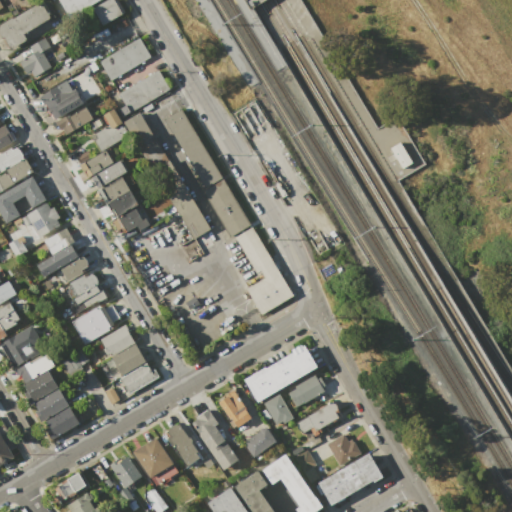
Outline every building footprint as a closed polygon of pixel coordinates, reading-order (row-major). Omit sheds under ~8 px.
[(98,0),(68,18),(58,0),(98,0)] [(106,0),(117,0),(124,11),(100,25),(91,9),(106,0)] [(0,37),(0,23),(13,16),(14,18),(41,1),(50,17),(23,34),(26,39),(10,49),(3,38),(1,39),(0,37)] [(50,67),(33,76),(30,71),(26,73),(19,60),(32,53),(28,46),(44,38),(50,47),(42,52),(50,67)] [(139,38),(150,58),(109,81),(98,61),(139,38)] [(157,70),(169,89),(122,116),(117,109),(124,105),(117,93),(157,70)] [(82,104),(54,120),(45,103),(43,104),(38,95),(58,85),(61,91),(68,92),(74,89),(82,104)] [(92,119),(65,134),(62,128),(59,129),(54,121),(67,114),(68,116),(85,107),(92,119)] [(222,178),(204,188),(163,119),(181,108),(222,178)] [(99,150),(90,134),(108,125),(102,114),(113,109),(128,136),(105,149),(104,147),(99,150)] [(166,158),(149,168),(122,122),(139,112),(166,158)] [(16,140),(0,148),(0,126),(4,124),(9,132),(11,131),(16,140)] [(399,142),(412,163),(403,168),(390,148),(399,142)] [(24,158),(4,169),(0,172),(0,154),(11,148),(12,149),(17,147),(24,158)] [(86,177),(75,158),(87,151),(91,158),(107,149),(114,162),(86,177)] [(32,173),(0,191),(0,175),(4,173),(5,175),(7,174),(4,169),(24,158),(32,173)] [(97,189),(90,176),(120,161),(126,173),(97,189)] [(209,228),(192,238),(154,175),(171,165),(209,228)] [(47,201),(32,209),(24,196),(13,202),(21,215),(6,224),(0,214),(0,193),(32,175),(47,201)] [(98,208),(94,201),(101,197),(97,189),(121,176),(129,191),(98,208)] [(250,224),(229,236),(202,191),(223,179),(250,224)] [(138,203),(111,218),(109,215),(103,218),(98,208),(129,191),(131,190),(138,203)] [(59,224),(39,236),(31,222),(25,225),(21,218),(26,215),(26,214),(46,202),(50,208),(53,206),(60,217),(56,219),(59,224)] [(111,221),(135,208),(141,219),(145,217),(149,224),(138,230),(136,226),(123,233),(121,228),(116,230),(111,221)] [(51,255),(42,240),(65,227),(74,242),(51,255)] [(292,296),(260,314),(245,289),(264,277),(260,271),(255,274),(234,237),(252,227),(292,296)] [(7,243),(17,238),(19,241),(21,240),(27,250),(15,257),(7,243)] [(78,256),(43,276),(36,264),(71,244),(78,256)] [(67,282),(59,268),(83,255),(88,265),(81,269),(83,273),(67,282)] [(76,297),(68,283),(83,274),(85,277),(93,273),(99,283),(95,285),(76,297)] [(15,294),(0,303),(0,284),(7,280),(15,294)] [(73,314),(67,302),(76,297),(95,285),(99,291),(102,289),(106,296),(96,302),(96,301),(73,314)] [(0,339),(0,307),(10,302),(20,318),(15,321),(16,323),(4,331),(7,336),(0,339)] [(109,330),(84,344),(71,321),(96,307),(97,310),(103,306),(104,309),(112,305),(119,318),(112,322),(113,324),(108,328),(109,330)] [(40,341),(34,345),(39,354),(30,359),(30,357),(13,367),(0,346),(0,341),(30,324),(40,341)] [(112,355),(110,353),(105,356),(102,349),(104,348),(99,339),(124,324),(135,342),(112,355)] [(145,362),(121,376),(111,358),(135,344),(145,362)] [(316,367),(257,402),(244,379),(265,367),(265,368),(292,352),(291,350),(301,344),(302,346),(304,345),(316,367)] [(69,375),(61,361),(82,348),(89,359),(75,367),(77,370),(69,375)] [(24,383),(15,369),(29,361),(30,363),(47,353),(54,365),(46,370),(24,383)] [(129,393),(119,377),(146,362),(151,371),(155,369),(159,376),(129,393)] [(111,404),(113,407),(102,414),(77,370),(88,364),(104,393),(111,404)] [(57,388),(29,404),(23,393),(26,391),(22,384),(24,383),(46,370),(57,388)] [(296,406),(288,393),(295,388),(294,386),(315,374),(318,378),(321,376),(326,384),(322,386),(324,390),(296,406)] [(112,388),(119,399),(111,404),(104,393),(112,388)] [(41,422),(34,411),(38,409),(34,403),(58,389),(68,406),(41,422)] [(232,427),(229,422),(231,421),(218,402),(228,395),(226,393),(232,389),(238,398),(239,397),(253,416),(237,427),(235,425),(232,427)] [(279,393),(293,418),(283,424),(281,422),(270,428),(266,420),(265,421),(260,412),(266,409),(262,403),(279,393)] [(333,401),(337,408),(335,409),(336,410),(334,412),(337,417),(315,431),(313,427),(301,433),(300,431),(298,431),(296,428),(297,426),(295,423),(333,401)] [(69,406),(78,423),(51,439),(45,430),(48,428),(44,421),(69,406)] [(239,459),(223,470),(190,423),(196,419),(196,418),(209,409),(219,423),(215,425),(239,459)] [(186,467),(167,439),(169,437),(166,432),(168,430),(168,429),(169,427),(172,425),(174,424),(176,425),(178,423),(198,451),(196,453),(199,458),(186,467)] [(253,457),(243,442),(267,426),(277,441),(253,457)] [(326,444),(344,433),(349,440),(352,438),(361,454),(339,467),(326,444)] [(0,434),(13,457),(0,464),(0,434)] [(155,437),(173,463),(150,478),(132,452),(155,437)] [(307,450),(315,464),(302,471),(294,458),(307,450)] [(317,482),(370,451),(384,476),(374,482),(373,480),(330,505),(317,482)] [(262,470),(285,454),(321,507),(314,511),(297,511),(295,509),(299,507),(280,479),(272,484),(262,470)] [(127,456),(141,476),(124,488),(108,465),(117,459),(119,461),(127,456)] [(250,511),(233,486),(257,470),(267,485),(259,490),(274,511),(250,511)] [(59,500),(56,495),(57,494),(54,488),(67,480),(67,479),(78,473),(85,485),(75,491),(76,494),(68,498),(66,496),(59,500)] [(230,487),(247,511),(211,511),(206,504),(230,487)] [(162,511),(155,511),(151,505),(154,503),(147,494),(154,490),(158,496),(159,495),(168,508),(162,511)] [(69,511),(65,505),(87,492),(88,495),(90,493),(94,499),(90,502),(94,508),(97,506),(100,511),(69,511)]
